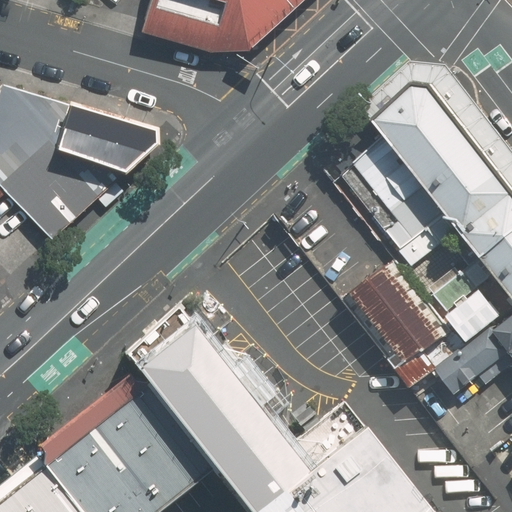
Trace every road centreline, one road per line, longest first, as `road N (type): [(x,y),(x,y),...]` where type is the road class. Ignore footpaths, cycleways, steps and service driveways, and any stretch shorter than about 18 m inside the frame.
road 1 (secondary): [(269,123),(0,373)]
road 2 (residential): [(269,123),(187,84),(0,27)]
road 3 (secondary): [(401,0),(269,123)]
